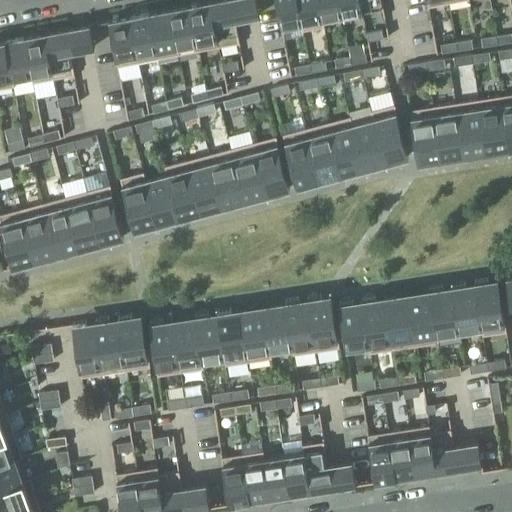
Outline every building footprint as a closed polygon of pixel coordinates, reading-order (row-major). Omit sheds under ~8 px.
[(192,3),(190,3),(198,50),(199,50),(198,43),(217,39),(218,46),(209,0),(206,0),(197,2),(197,0),(192,1),(192,3)] [(257,0),(209,0),(218,46),(240,42),(235,19),(260,14),(257,0)] [(303,30),(297,0),(276,0),(281,26),(301,23),(303,30)] [(297,0),(303,30),(324,26),(318,0),(297,0)] [(339,0),(318,0),(324,26),(323,18),(342,15),(339,0)] [(339,0),(342,15),(362,11),(360,0),(339,0)] [(360,0),(362,11),(383,7),(381,0),(360,0)] [(190,3),(170,7),(178,54),(198,50),(190,3)] [(170,7),(149,11),(158,57),(178,54),(170,7)] [(139,13),(129,15),(138,61),(158,57),(149,11),(149,13),(139,15),(139,13)] [(138,61),(129,15),(109,19),(118,65),(138,61)] [(90,22),(44,31),(53,77),(74,73),(70,51),(95,46),(90,22)] [(366,32),(368,40),(383,37),(382,29),(366,32)] [(44,31),(24,35),(33,81),(53,77),(44,31)] [(511,32),(497,35),(498,43),(511,41),(511,32)] [(14,37),(4,39),(13,85),(14,85),(13,78),(31,75),(33,81),(24,35),(24,37),(14,39),(14,37)] [(498,43),(497,35),(481,37),(482,46),(498,43)] [(4,39),(0,39),(0,87),(13,85),(4,39)] [(472,39),(456,41),(457,50),(473,47),(472,39)] [(457,50),(456,41),(441,43),(442,52),(457,50)] [(511,56),(511,47),(499,49),(500,58),(511,56)] [(489,51),(471,54),(473,62),(490,59),(489,51)] [(365,52),(350,55),(352,64),(367,61),(365,52)] [(473,62),(471,54),(453,56),(455,65),(473,62)] [(352,64),(350,55),(335,58),(336,67),(352,64)] [(444,58),(426,60),(428,69),(445,66),(444,58)] [(237,60),(222,63),(224,71),(239,68),(237,60)] [(325,60),(310,63),(311,71),(327,68),(325,60)] [(428,69),(426,60),(408,63),(410,72),(428,69)] [(311,71),(310,63),(294,66),(296,74),(311,71)] [(379,65),(361,68),(363,76),(381,73),(379,65)] [(363,76),(361,68),(344,71),(345,80),(363,76)] [(334,73),(317,77),(318,85),(336,82),(334,73)] [(318,85),(317,77),(299,80),(301,89),(318,85)] [(288,82),(271,87),(273,96),(290,91),(288,82)] [(221,85),(206,89),(208,97),(223,93),(221,85)] [(208,97),(206,89),(191,93),(193,101),(208,97)] [(258,90),(241,95),(243,103),(260,99),(258,90)] [(511,92),(501,95),(508,141),(511,139),(511,92)] [(57,97),(59,106),(74,103),(72,94),(57,97)] [(181,95),(166,99),(169,108),(184,104),(181,95)] [(243,103),(241,95),(223,100),(226,108),(243,103)] [(501,95),(478,98),(485,144),(495,143),(496,151),(509,149),(508,141),(501,95)] [(478,98),(456,102),(463,148),(472,146),(474,154),(486,152),(485,144),(478,98)] [(169,108),(166,99),(151,103),(154,112),(169,108)] [(214,102),(197,107),(199,115),(216,111),(214,102)] [(456,102),(433,105),(440,151),(450,150),(451,157),(464,155),(463,148),(456,102)] [(395,103),(372,109),(384,154),(393,152),(395,160),(408,156),(406,148),(407,148),(395,103)] [(440,151),(433,105),(410,109),(417,155),(427,153),(429,161),(441,159),(440,151)] [(142,106),(127,110),(129,118),(144,114),(142,106)] [(199,115),(197,107),(179,111),(181,120),(199,115)] [(350,115),(362,160),(384,154),(372,109),(371,109),(373,116),(352,122),(350,115)] [(170,114),(153,119),(155,127),(172,122),(170,114)] [(350,115),(328,121),(340,166),(362,160),(350,115)] [(155,127),(153,119),(135,123),(137,132),(155,127)] [(306,127),(318,172),(327,170),(329,177),(342,174),(342,173),(340,166),(328,121),(306,127)] [(113,129),(116,138),(133,133),(131,124),(113,129)] [(320,180),(318,172),(306,127),(283,133),(295,178),(305,175),(307,183),(320,180)] [(58,128),(43,132),(45,141),(61,137),(58,128)] [(208,137),(210,147),(253,137),(251,128),(208,137)] [(45,141),(43,132),(28,136),(30,145),(45,141)] [(91,135),(74,140),(76,148),(93,144),(91,135)] [(276,135),(253,141),(265,186),(275,184),(277,191),(289,188),(287,180),(288,180),(276,135)] [(23,138),(8,142),(10,150),(25,146),(23,138)] [(76,148),(74,140),(56,144),(59,153),(76,148)] [(253,141),(231,147),(243,192),(265,186),(253,141)] [(47,147),(30,151),(32,160),(49,155),(47,147)] [(231,147),(209,153),(221,198),(231,195),(233,203),(245,200),(243,192),(231,147)] [(32,160),(30,151),(12,156),(15,165),(32,160)] [(209,153),(187,159),(199,204),(221,198),(209,153)] [(187,159),(165,165),(177,210),(199,204),(187,159)] [(144,171),(143,171),(155,216),(165,213),(167,221),(179,217),(177,210),(165,165),(166,172),(145,178),(144,171)] [(0,169),(0,178),(12,175),(10,167),(0,169)] [(157,223),(155,216),(143,171),(120,177),(132,222),(142,219),(145,227),(157,223)] [(110,184),(87,190),(99,235),(109,232),(111,240),(123,237),(121,229),(122,229),(110,184)] [(87,190),(65,196),(77,241),(99,235),(87,190)] [(43,202),(55,247),(65,244),(67,252),(79,248),(77,241),(65,196),(43,202)] [(43,202),(21,207),(33,252),(43,250),(45,258),(57,254),(55,247),(43,202)] [(35,260),(33,252),(21,207),(0,213),(0,219),(10,259),(21,256),(23,263),(35,260)] [(475,280),(476,288),(483,334),(506,331),(499,285),(489,286),(488,278),(475,280)] [(452,284),(454,292),(459,331),(481,327),(482,334),(483,334),(476,288),(466,290),(465,282),(452,284)] [(430,287),(431,295),(438,341),(439,341),(438,334),(459,331),(454,292),(444,293),(443,285),(430,287)] [(308,296),(309,304),(316,350),(339,346),(332,300),(322,302),(321,294),(308,296)] [(431,295),(408,299),(416,345),(438,341),(431,295)] [(364,306),(369,344),(391,341),(392,348),(393,348),(386,302),(376,304),(375,296),(362,298),(364,306)] [(286,299),(287,307),(294,353),(316,350),(309,304),(299,305),(298,298),(286,299)] [(346,348),(369,344),(364,306),(354,307),(353,299),(340,301),(341,309),(340,309),(346,348)] [(408,299),(386,302),(393,348),(416,345),(408,299)] [(287,307),(264,311),(271,357),(272,357),(271,350),(292,346),(293,353),(294,353),(287,307)] [(218,310),(219,318),(226,364),(249,360),(241,314),(232,316),(231,308),(218,310)] [(195,313),(197,321),(202,360),(224,357),(225,364),(226,364),(219,318),(209,319),(208,311),(195,313)] [(264,311),(241,314),(249,360),(271,357),(264,311)] [(119,315),(120,323),(127,369),(150,365),(143,319),(133,321),(131,313),(119,315)] [(96,318),(97,327),(104,372),(127,369),(120,323),(110,324),(109,316),(96,318)] [(181,371),(174,325),(164,326),(163,318),(150,320),(152,328),(151,328),(158,374),(181,371)] [(104,372),(97,327),(87,328),(86,320),(74,322),(74,325),(75,330),(74,330),(81,376),(104,372)] [(197,321),(174,325),(181,371),(203,367),(202,360),(197,321)] [(32,345),(33,354),(52,350),(51,342),(32,345)] [(52,350),(33,354),(34,362),(54,359),(52,350)] [(505,358),(487,361),(488,369),(506,367),(505,358)] [(488,369),(487,361),(469,364),(471,372),(488,369)] [(460,365),(442,368),(443,376),(461,373),(460,365)] [(443,376),(442,368),(424,370),(426,379),(443,376)] [(415,372),(397,375),(398,383),(416,381),(415,372)] [(338,374),(320,376),(321,385),(339,382),(338,374)] [(398,383),(397,375),(379,377),(381,386),(398,383)] [(321,385),(320,376),(303,379),(304,387),(321,385)] [(374,378),(357,381),(358,389),(376,387),(374,378)] [(293,380),(275,383),(276,392),(294,389),(293,380)] [(502,410),(498,380),(489,382),(494,411),(502,410)] [(276,392),(275,383),(257,386),(259,394),(276,392)] [(403,389),(404,397),(419,395),(418,386),(403,389)] [(39,391),(40,400),(59,397),(58,388),(39,391)] [(248,388),(230,390),(231,399),(249,396),(248,388)] [(398,389),(383,392),(384,400),(399,398),(398,389)] [(231,399),(230,390),(212,393),(214,401),(231,399)] [(384,400),(383,392),(367,394),(369,403),(384,400)] [(203,394),(185,397),(186,406),(204,403),(203,394)] [(291,396),(275,398),(277,407),(292,405),(291,396)] [(59,397),(40,400),(41,408),(61,405),(59,397)] [(186,406),(185,397),(167,400),(168,408),(186,406)] [(277,407),(275,398),(260,401),(261,409),(277,407)] [(100,401),(103,419),(111,417),(108,400),(100,401)] [(250,402),(235,404),(236,413),(252,411),(250,402)] [(441,402),(426,404),(427,413),(442,411),(441,402)] [(150,403),(132,405),(134,414),(151,411),(150,403)] [(236,413),(235,404),(220,407),(221,415),(236,413)] [(134,414),(132,405),(114,408),(116,417),(134,414)] [(0,439),(14,434),(6,412),(0,414),(0,439)] [(299,415),(300,423),(315,421),(314,412),(299,415)] [(149,418),(134,420),(136,429),(151,426),(149,418)] [(429,424),(409,427),(416,474),(436,471),(429,424)] [(429,424),(436,471),(482,463),(478,440),(453,443),(451,428),(430,431),(429,424)] [(409,427),(389,430),(396,477),(397,477),(396,474),(406,473),(406,475),(416,474),(409,427)] [(396,477),(389,430),(367,433),(375,480),(396,477)] [(0,463),(22,456),(14,434),(0,439),(0,463)] [(65,435),(46,438),(47,447),(67,444),(65,435)] [(169,443),(168,435),(153,437),(154,446),(169,443)] [(134,449),(132,440),(117,443),(118,451),(134,449)] [(324,440),(303,443),(310,490),(356,483),(352,459),(328,463),(324,440)] [(303,450),(284,453),(290,493),(310,490),(303,443),(302,443),(303,450)] [(56,451),(58,467),(70,463),(68,449),(56,451)] [(263,449),(243,452),(249,497),(260,496),(260,498),(270,496),(263,449)] [(263,449),(270,496),(290,493),(284,453),(264,456),(263,449)] [(249,497),(243,452),(221,456),(229,502),(248,499),(248,497),(249,497)] [(0,487),(30,477),(23,479),(16,459),(22,456),(0,463),(0,487)] [(164,511),(157,466),(137,469),(143,511),(164,511)] [(158,466),(157,466),(164,511),(166,511),(210,505),(206,481),(182,485),(179,470),(159,473),(158,466)] [(143,511),(137,469),(116,472),(121,511),(143,511)] [(72,477),(73,486),(93,483),(92,474),(72,477)] [(0,511),(38,499),(30,477),(0,487),(0,511)] [(93,483),(73,486),(75,494),(94,491),(93,483)] [(42,511),(38,499),(0,511),(42,511)]
